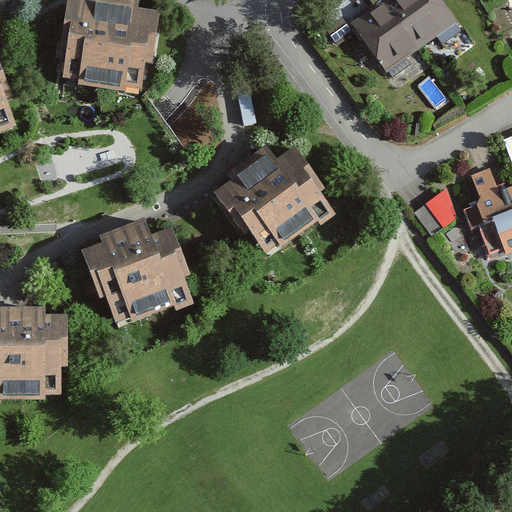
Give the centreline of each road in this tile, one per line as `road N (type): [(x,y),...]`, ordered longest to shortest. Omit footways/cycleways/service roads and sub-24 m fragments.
road 1 (residential): [(272,0),(362,137),(394,166),(455,146),(511,108)]
road 2 (residential): [(228,92),(234,135),(220,169),(0,281)]
